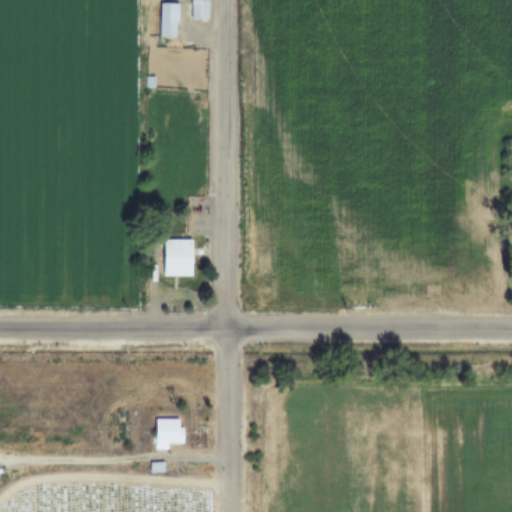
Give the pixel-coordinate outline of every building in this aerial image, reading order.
[(192,19),(208,19),(208,0),(192,0),(192,19)] [(178,37),(178,3),(161,3),(160,37),(178,37)] [(194,276),(194,238),(165,238),(165,276),(194,276)] [(181,418),(156,418),(156,445),(187,445),(187,427),(181,427),(181,418)] [(152,471),(161,471),(161,463),(152,463),(152,471)]
